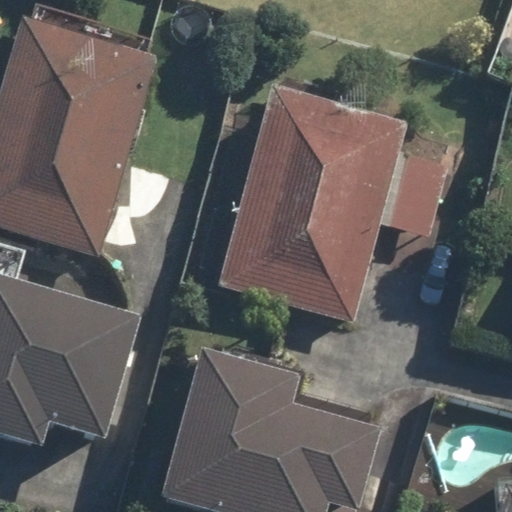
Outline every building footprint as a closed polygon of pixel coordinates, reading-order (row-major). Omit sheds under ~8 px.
[(153,52),(22,15),(0,92),(0,240),(93,266),(153,52)] [(398,132),(259,100),(214,296),(353,328),(375,232),(425,243),(441,174),(391,163),(398,132)] [(134,328),(0,292),(0,450),(33,459),(39,437),(100,454),(134,328)] [(290,389),(193,361),(150,511),(154,511),(356,511),(376,444),(282,417),(290,389)] [(511,511),(511,502),(493,499),(490,511),(511,511)]
